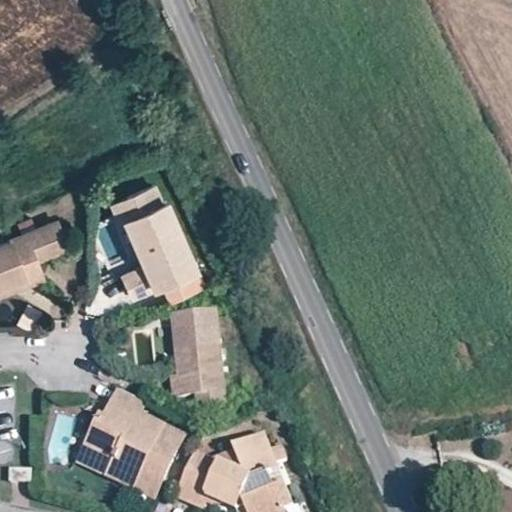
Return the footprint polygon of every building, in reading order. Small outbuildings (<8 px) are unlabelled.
[(153,283),(194,264),(165,198),(160,200),(152,183),(125,195),(129,203),(123,216),(153,283)] [(129,203),(125,195),(111,201),(120,223),(125,221),(123,216),(129,203)] [(54,219),(0,242),(0,282),(21,274),(25,283),(45,273),(41,263),(38,257),(65,244),(54,219)] [(69,252),(65,244),(38,257),(41,263),(69,252)] [(132,293),(153,283),(144,262),(123,272),(132,293)] [(0,293),(25,283),(21,274),(0,282),(0,293)] [(178,317),(181,351),(192,350),(194,379),(183,381),(173,382),(175,398),(198,395),(200,409),(226,407),(215,313),(178,317)] [(181,351),(183,381),(194,379),(192,350),(181,351)] [(103,419),(92,442),(99,445),(92,460),(113,470),(115,465),(159,486),(183,437),(140,416),(146,402),(120,390),(106,421),(103,419)] [(205,511),(208,503),(210,498),(222,503),(238,510),(247,507),(248,511),(294,511),(291,506),(300,502),(289,480),(278,485),(272,472),(277,469),(279,460),(264,431),(232,446),(235,451),(216,460),(196,451),(175,499),(175,500),(205,511)] [(154,496),(159,486),(115,465),(113,470),(92,460),(99,445),(92,442),(83,461),(154,496)] [(11,483),(31,484),(31,473),(12,472),(11,483)] [(220,508),(222,503),(210,498),(208,503),(220,508)]
